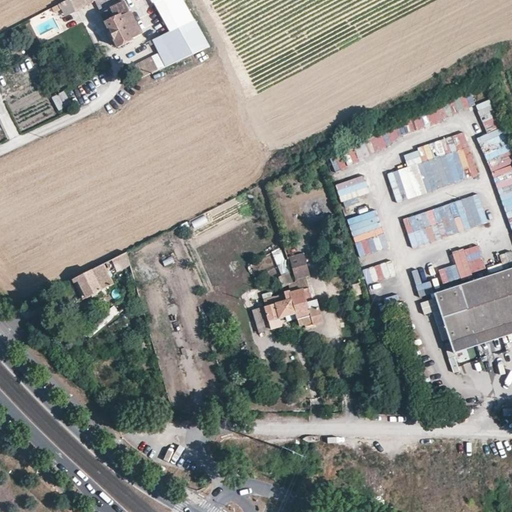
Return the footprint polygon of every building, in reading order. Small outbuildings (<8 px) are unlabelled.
[(71,3),(69,0),(66,0),(59,4),(53,7),(55,11),(61,8),(65,17),(75,12),(71,3)] [(69,0),(71,3),(75,12),(98,0),(99,0),(105,11),(117,5),(124,1),(123,0),(69,0)] [(209,46),(183,0),(150,0),(152,4),(154,3),(170,31),(177,44),(168,48),(127,68),(125,74),(130,83),(158,70),(209,46)] [(130,12),(124,1),(117,5),(121,14),(122,16),(130,12)] [(117,5),(105,11),(100,13),(104,22),(114,17),(121,14),(117,5)] [(117,47),(141,35),(130,11),(130,12),(122,16),(121,14),(114,17),(104,22),(117,47)] [(14,34),(11,29),(0,34),(3,39),(14,34)] [(177,44),(170,31),(161,35),(168,48),(177,44)] [(65,90),(52,97),(59,110),(72,104),(65,90)] [(425,107),(429,121),(475,109),(471,95),(425,107)] [(477,138),(486,162),(510,152),(490,100),(475,105),(487,135),(477,138)] [(403,123),(365,141),(370,153),(408,135),(403,123)] [(395,202),(478,178),(469,147),(462,149),(458,136),(402,152),(407,167),(387,173),(395,202)] [(341,169),(370,155),(364,143),(335,156),(341,169)] [(337,191),(341,203),(369,192),(365,181),(337,191)] [(402,218),(411,247),(493,223),(489,208),(483,210),(479,196),(402,218)] [(346,219),(352,237),(381,228),(375,210),(346,219)] [(192,220),(195,228),(208,223),(205,216),(192,220)] [(277,265),(285,262),(280,249),(272,252),(277,265)] [(116,272),(127,267),(123,254),(110,261),(116,272)] [(295,313),(299,329),(322,322),(316,299),(312,300),(305,276),(309,275),(301,254),(286,260),(293,279),(294,282),(292,283),(287,286),(288,291),(290,298),(295,313)] [(277,265),(279,271),(287,268),(285,262),(277,265)] [(83,275),(73,279),(74,282),(77,280),(86,297),(104,288),(100,278),(107,275),(103,265),(83,275)] [(134,276),(137,283),(158,275),(155,268),(134,276)] [(450,342),(511,321),(511,268),(434,294),(450,342)] [(283,287),(287,286),(292,283),(289,273),(281,275),(278,277),(283,287)] [(75,293),(71,280),(54,288),(59,305),(67,302),(66,298),(75,293)] [(355,296),(361,294),(359,284),(353,285),(355,296)] [(278,317),(295,313),(290,298),(285,299),(284,294),(277,296),(275,290),(272,292),(273,297),(262,300),(264,307),(252,311),(258,333),(281,326),(278,317)] [(511,334),(511,321),(450,342),(454,353),(511,334)] [(445,354),(431,358),(434,366),(447,362),(445,354)]
